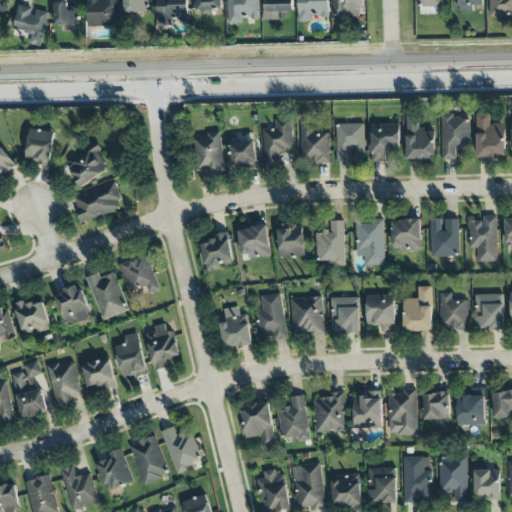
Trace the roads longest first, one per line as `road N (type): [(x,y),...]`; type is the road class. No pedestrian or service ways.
road 1 (residential): [(511,357),(247,375),(0,457)]
road 2 (residential): [(0,278),(237,200),(511,185)]
road 3 (residential): [(162,64),(173,216),(240,511)]
road 4 (tertiary): [(0,91),(269,84)]
road 5 (tertiary): [(511,54),(275,61)]
road 6 (tertiary): [(162,64),(0,68)]
road 7 (tertiary): [(269,84),(394,81)]
